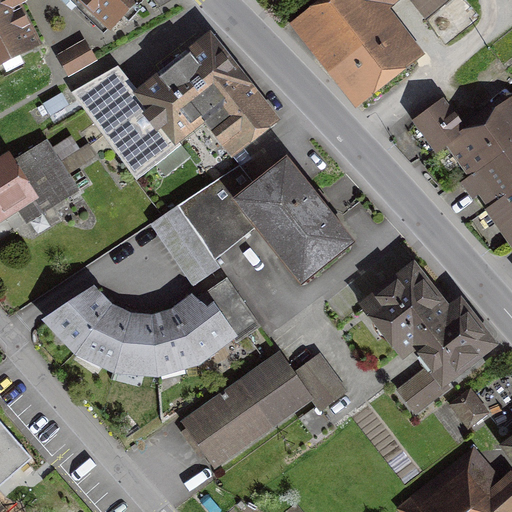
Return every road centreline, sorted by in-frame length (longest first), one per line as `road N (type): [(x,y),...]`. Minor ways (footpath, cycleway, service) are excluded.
road 1 (secondary): [(214,0),(482,289)]
road 2 (residential): [(0,330),(159,511)]
road 3 (unknown): [(509,8),(354,147)]
